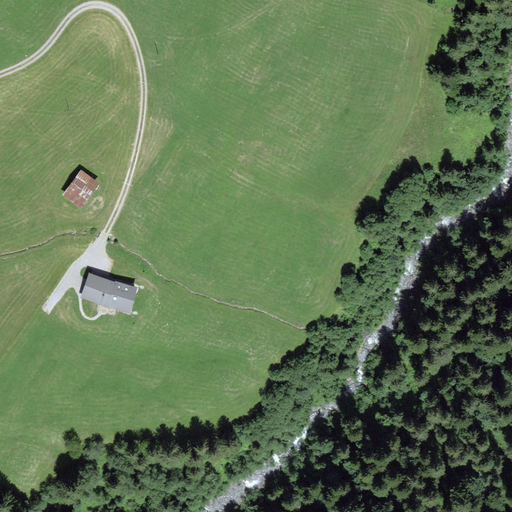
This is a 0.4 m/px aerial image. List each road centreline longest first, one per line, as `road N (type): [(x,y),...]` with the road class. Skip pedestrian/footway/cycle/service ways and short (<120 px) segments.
road 1 (track): [(0,73),(37,54),(80,7),(95,3),(129,27),(145,87)]
road 2 (track): [(87,261),(119,205),(145,87)]
